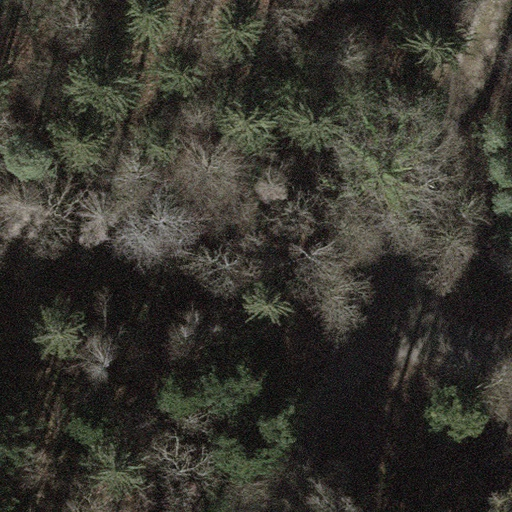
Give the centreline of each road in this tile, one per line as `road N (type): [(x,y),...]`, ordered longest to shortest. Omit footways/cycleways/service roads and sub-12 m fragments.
road 1 (track): [(458,102),(272,511)]
road 2 (track): [(511,64),(458,102),(496,0)]
road 3 (track): [(364,316),(511,346)]
